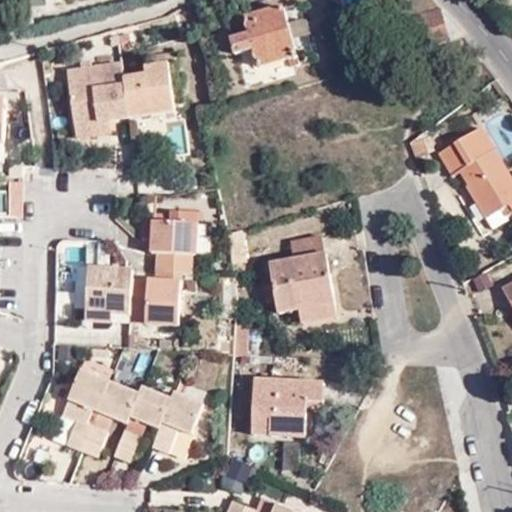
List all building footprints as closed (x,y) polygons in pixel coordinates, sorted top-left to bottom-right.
[(441,8),(432,0),(413,0),(391,7),(406,56),(452,42),(441,8)] [(255,51),(259,69),(299,58),(285,7),(245,18),(250,36),(233,40),(237,56),(255,51)] [(7,40),(38,32),(32,14),(2,23),(7,40)] [(146,57),(148,68),(172,65),(179,64),(177,53),(146,57)] [(172,65),(148,68),(149,76),(126,79),(124,65),(68,72),(76,128),(112,123),(179,114),(172,65)] [(0,163),(5,164),(8,101),(0,100),(0,163)] [(112,123),(76,128),(78,141),(113,136),(112,123)] [(511,177),(483,129),(440,155),(455,179),(462,175),(469,187),(467,188),(487,221),(511,207),(511,208),(511,177)] [(22,184),(0,186),(0,216),(24,215),(22,184)] [(511,208),(511,207),(487,221),(492,230),(511,217),(511,208)] [(154,242),(152,254),(158,255),(156,282),(135,281),(135,271),(91,269),(88,322),(181,328),(184,276),(195,277),(196,257),(198,257),(201,215),(172,213),(172,224),(154,223),(143,222),(142,240),(146,241),(154,242)] [(301,313),(337,306),(328,255),(325,237),(292,242),(295,261),(271,265),(274,285),(264,286),(267,303),(277,301),(280,316),(301,313)] [(62,244),(63,265),(108,262),(107,241),(62,244)] [(339,320),(337,306),(301,313),(303,326),(339,320)] [(244,356),(248,356),(250,327),(236,327),(235,355),(244,356)] [(243,376),(244,356),(235,355),(234,376),(243,376)] [(68,447),(85,454),(96,427),(90,425),(95,412),(101,415),(114,383),(84,370),(64,418),(78,423),(68,447)] [(324,404),(326,385),(256,381),(253,436),(308,439),(310,403),(324,404)] [(96,427),(85,454),(100,460),(116,422),(130,427),(132,420),(143,394),(114,383),(101,415),(96,427)] [(132,420),(162,432),(175,399),(146,388),(143,394),(132,420)] [(162,432),(154,450),(170,456),(180,431),(194,438),(207,406),(177,394),(175,399),(162,432)] [(51,441),(64,448),(76,425),(62,418),(51,441)] [(128,432),(117,459),(132,465),(143,438),(128,432)] [(229,457),(243,463),(245,441),(230,440),(229,457)] [(245,496),(255,468),(233,460),(223,488),(245,496)] [(293,511),(278,505),(266,500),(260,511),(257,511),(253,510),(234,502),(229,511),(293,511)]
